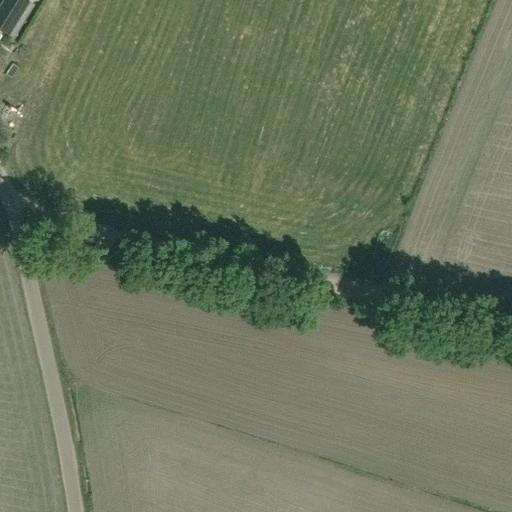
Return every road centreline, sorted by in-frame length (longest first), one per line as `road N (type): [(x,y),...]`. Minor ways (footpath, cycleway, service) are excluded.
road 1 (track): [(7,196),(128,249),(511,324)]
road 2 (unclassified): [(76,511),(38,310),(0,176)]
